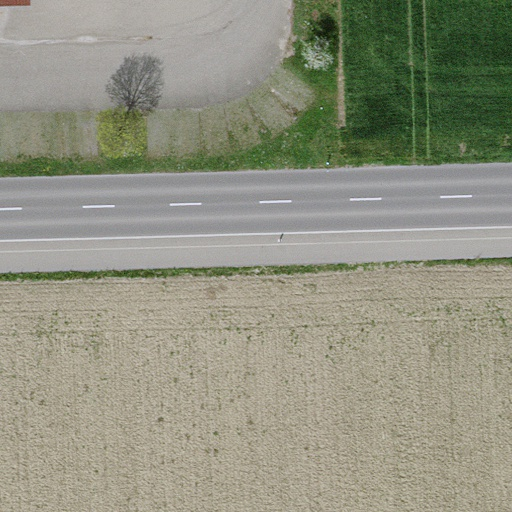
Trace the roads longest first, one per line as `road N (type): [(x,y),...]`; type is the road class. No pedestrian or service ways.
road 1 (secondary): [(0,207),(511,192)]
road 2 (unknown): [(257,0),(263,200)]
